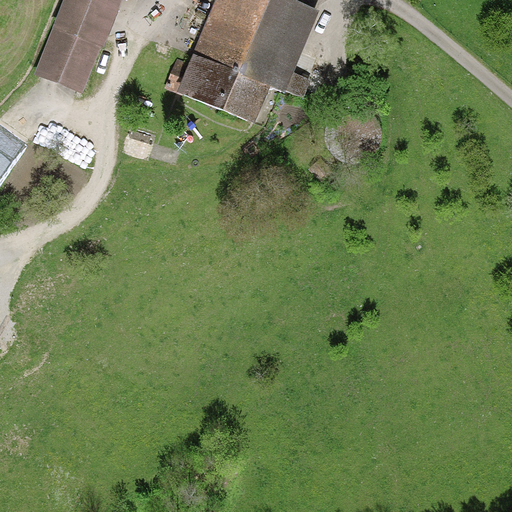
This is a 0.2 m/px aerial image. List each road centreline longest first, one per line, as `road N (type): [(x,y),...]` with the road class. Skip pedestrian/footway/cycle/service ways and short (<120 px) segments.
road 1 (residential): [(0,248),(56,229),(92,189),(105,107),(160,0)]
road 2 (residential): [(390,0),(511,101)]
